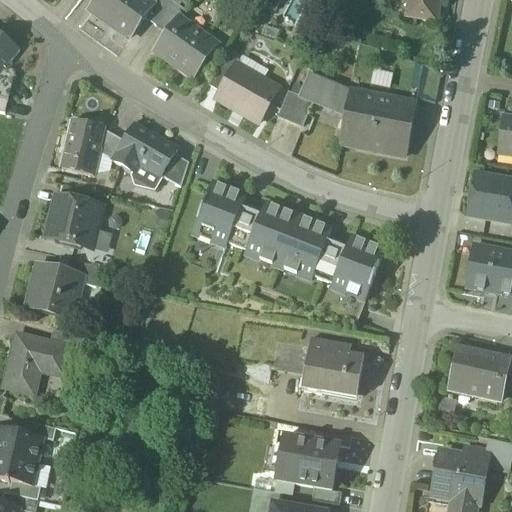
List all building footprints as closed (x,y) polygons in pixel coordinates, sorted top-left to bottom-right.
[(142,0),(100,0),(90,15),(92,16),(94,12),(110,23),(108,27),(128,41),(143,20),(152,7),(144,1),(142,0)] [(143,20),(155,29),(173,4),(166,0),(145,0),(144,1),(152,7),(143,20)] [(413,23),(429,25),(429,22),(435,23),(439,0),(410,0),(408,18),(413,19),(413,23)] [(188,14),(173,4),(155,29),(166,36),(177,20),(181,23),(188,14)] [(94,12),(92,16),(108,27),(110,23),(94,12)] [(175,73),(190,83),(216,44),(201,34),(199,36),(181,23),(177,20),(166,36),(169,38),(157,54),(178,69),(175,73)] [(0,101),(7,103),(13,78),(4,71),(19,53),(0,37),(0,101)] [(154,58),(175,73),(178,69),(157,54),(154,58)] [(208,89),(220,96),(236,68),(236,69),(238,65),(226,58),(208,89)] [(236,69),(263,84),(269,73),(242,58),(238,65),(236,69)] [(415,67),(410,92),(418,93),(422,69),(415,67)] [(216,103),(258,127),(270,107),(267,105),(275,91),(263,84),(236,69),(236,68),(220,96),(216,103)] [(383,90),(386,76),(372,73),(369,87),(383,90)] [(345,120),(345,117),(349,95),(308,79),(299,100),(298,101),(313,107),(345,120)] [(415,108),(349,95),(345,117),(353,119),(346,151),(405,162),(415,108)] [(277,120),(303,131),(313,107),(298,101),(299,100),(288,96),(277,120)] [(345,117),(345,120),(339,149),(346,151),(353,119),(345,117)] [(511,120),(502,120),(497,157),(499,158),(500,151),(511,152),(511,120)] [(62,173),(93,179),(98,156),(103,133),(103,132),(72,125),(62,173)] [(154,193),(161,182),(161,181),(174,159),(177,154),(135,129),(128,139),(124,146),(113,164),(112,165),(120,170),(134,178),(133,180),(135,184),(136,189),(154,193)] [(98,156),(113,164),(124,146),(103,133),(98,156)] [(174,159),(161,181),(181,192),(189,167),(174,159)] [(467,222),(510,229),(511,219),(511,184),(474,178),(467,222)] [(50,220),(52,220),(54,221),(59,201),(62,202),(65,190),(58,188),(50,220)] [(358,305),(365,308),(385,256),(351,243),(346,255),(327,248),(332,235),(265,209),(260,222),(241,214),(246,202),(212,188),(192,241),(198,243),(200,239),(213,244),(211,248),(224,253),(226,254),(227,250),(246,258),(245,261),(260,267),(261,263),(274,267),(272,272),(284,277),(286,272),(299,277),(297,281),(312,287),(313,284),(332,291),(331,295),(345,300),(347,296),(360,301),(358,305)] [(62,202),(99,211),(102,199),(65,190),(62,202)] [(78,252),(91,255),(96,235),(94,234),(99,211),(62,202),(59,201),(54,221),(52,220),(46,244),(61,248),(64,251),(74,253),(78,252)] [(170,217),(159,214),(156,230),(167,232),(170,217)] [(96,235),(91,255),(107,259),(112,239),(96,235)] [(474,252),(472,258),(502,262),(503,257),(474,252)] [(467,295),(511,302),(511,258),(503,257),(502,262),(472,258),(467,295)] [(85,290),(100,294),(105,274),(67,264),(64,277),(87,283),(85,290)] [(28,314),(67,324),(71,310),(79,312),(85,290),(87,283),(64,277),(39,270),(28,314)] [(72,353),(83,356),(86,345),(75,341),(53,335),(50,347),(72,353)] [(3,394),(35,402),(40,378),(41,372),(66,378),(72,353),(50,347),(16,339),(3,394)] [(323,393),(358,399),(364,363),(329,357),(331,349),(311,345),(309,353),(305,380),(302,396),(322,399),(323,393)] [(272,374),(305,380),(309,353),(276,348),(272,374)] [(479,407),(498,411),(505,380),(510,382),(511,382),(511,369),(463,359),(454,397),(458,398),(480,402),(479,407)] [(41,372),(40,378),(65,383),(66,378),(41,372)] [(323,393),(322,399),(357,405),(358,399),(323,393)] [(435,419),(453,422),(458,398),(454,397),(440,394),(435,419)] [(43,443),(53,446),(56,433),(27,426),(25,438),(43,442),(43,443)] [(0,460),(37,468),(43,443),(43,442),(25,438),(0,433),(0,460)] [(324,436),(322,448),(339,451),(349,452),(351,441),(324,436)] [(331,495),(339,451),(322,448),(284,441),(276,486),(314,492),(331,495)] [(511,450),(488,446),(485,458),(488,458),(485,477),(511,481),(511,472),(511,450)] [(475,511),(476,510),(479,511),(485,477),(488,458),(485,458),(467,455),(465,463),(441,459),(441,460),(436,463),(434,476),(437,480),(433,503),(454,506),(452,511),(475,511)] [(32,491),(37,468),(0,460),(0,484),(12,487),(32,492),(32,491)] [(32,491),(41,493),(46,494),(51,471),(37,468),(32,491)] [(12,487),(9,499),(38,505),(41,493),(32,491),(32,492),(12,487)] [(331,495),(314,492),(312,504),(339,509),(342,497),(331,495)] [(36,511),(38,505),(9,499),(5,498),(2,510),(11,511),(36,511)]
